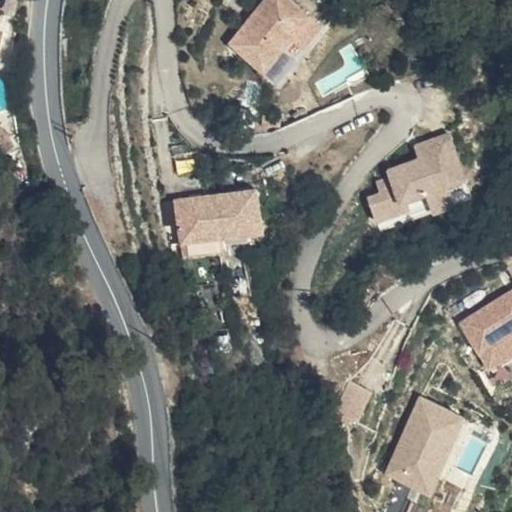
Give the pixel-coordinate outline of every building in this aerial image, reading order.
[(0,0),(0,28),(16,32),(18,22),(22,5),(0,0)] [(282,0),(252,38),(288,68),(335,10),(322,0),(282,0)] [(16,32),(0,28),(0,36),(20,40),(24,24),(18,22),(16,32)] [(304,110),(289,109),(288,120),(304,121),(304,110)] [(13,126),(14,132),(27,146),(36,141),(28,124),(19,120),(13,126)] [(450,130),(412,142),(417,160),(373,174),(379,193),(366,197),(374,222),(407,212),(409,220),(444,210),(440,194),(468,185),(450,130)] [(203,238),(209,237),(240,232),(286,225),(280,182),(235,189),(236,198),(229,199),(227,190),(197,195),(203,238)] [(236,198),(235,189),(227,190),(229,199),(236,198)] [(243,247),(240,232),(209,237),(212,252),(243,247)] [(511,303),(484,322),(503,351),(511,345),(511,303)] [(511,345),(503,351),(511,365),(511,345)] [(381,475),(430,498),(466,418),(418,396),(381,475)]
